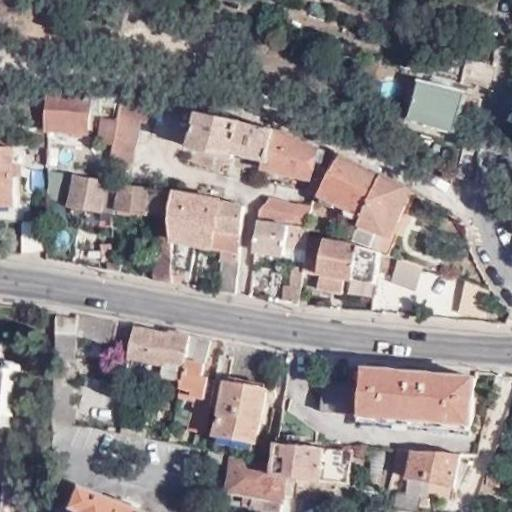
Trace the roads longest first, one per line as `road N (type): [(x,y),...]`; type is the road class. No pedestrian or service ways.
road 1 (secondary): [(0,279),(284,329),(511,346)]
road 2 (residential): [(503,0),(483,218),(511,258)]
